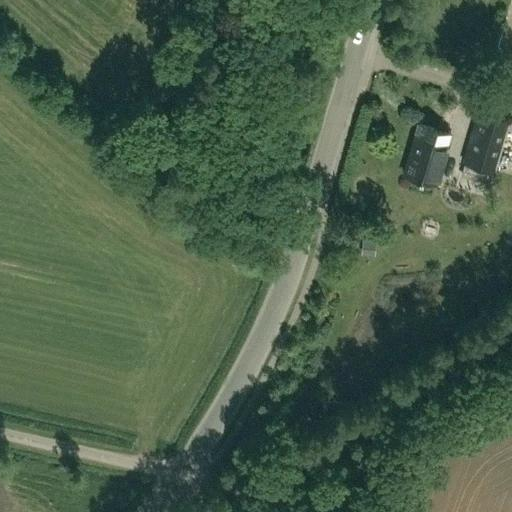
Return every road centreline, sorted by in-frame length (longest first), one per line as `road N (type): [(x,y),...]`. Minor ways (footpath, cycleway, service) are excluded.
road 1 (tertiary): [(368,0),(269,317),(221,415),(149,511)]
road 2 (track): [(511,335),(283,472),(237,488),(176,480)]
